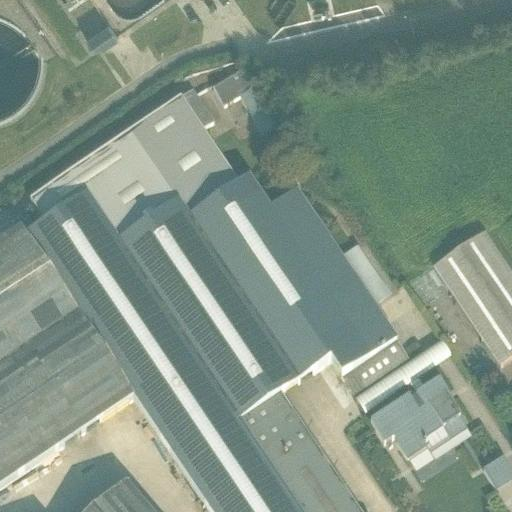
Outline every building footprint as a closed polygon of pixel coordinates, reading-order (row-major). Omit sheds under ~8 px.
[(247,77),(215,93),(226,114),(241,106),(261,144),(277,135),(247,77)] [(22,223),(0,238),(0,500),(134,407),(208,511),(358,511),(280,401),(325,369),(364,424),(449,364),(435,345),(415,359),(381,311),(392,303),(362,260),(348,270),(296,197),(272,213),(253,187),(196,227),(181,207),(122,249),(89,203),(35,241),(22,223)] [(511,277),(489,241),(441,270),(503,371),(511,365),(511,277)] [(444,388),(380,422),(414,484),(477,451),(444,388)] [(511,463),(489,478),(499,494),(511,485),(511,463)] [(151,511),(134,491),(110,511),(151,511)]
